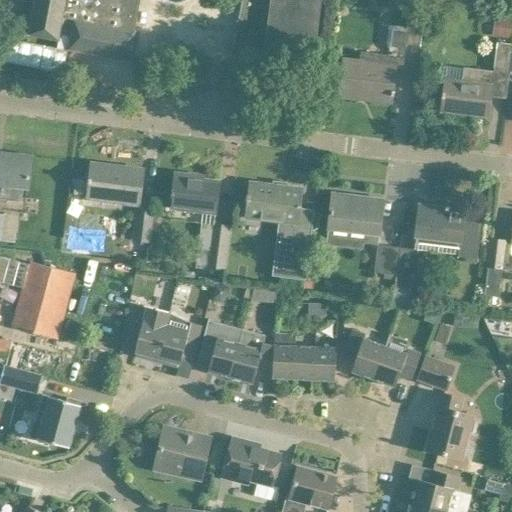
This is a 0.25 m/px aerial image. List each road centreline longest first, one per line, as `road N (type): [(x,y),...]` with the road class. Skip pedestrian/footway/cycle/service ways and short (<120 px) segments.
road 1 (residential): [(511,166),(0,105)]
road 2 (residential): [(370,511),(368,449),(142,389),(99,472)]
